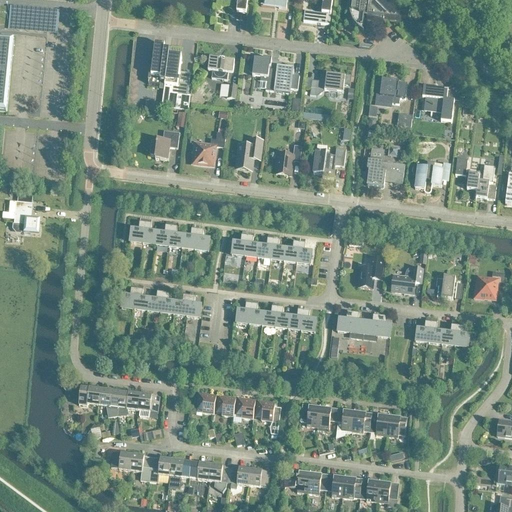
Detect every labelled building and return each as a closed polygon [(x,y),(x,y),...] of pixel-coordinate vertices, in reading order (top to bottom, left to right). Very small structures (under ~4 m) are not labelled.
[(234,0),(238,8),(237,14),(246,15),(248,0),(234,0)] [(286,12),(287,0),(265,0),(265,8),(261,8),(261,9),(286,12)] [(331,17),(333,0),(323,0),(322,16),(305,14),(304,24),(330,27),(331,17)] [(401,23),(377,0),(351,0),(351,3),(350,6),(350,9),(350,13),(350,16),(351,19),(352,22),(354,25),(356,28),(358,31),(361,33),(363,35),(364,34),(362,33),(362,29),(363,29),(364,19),(367,20),(367,21),(384,25),(384,24),(384,21),(401,23)] [(44,30),(45,16),(16,13),(15,28),(44,30)] [(0,113),(7,114),(14,42),(0,40),(0,113)] [(152,67),(149,87),(150,87),(150,84),(155,84),(161,85),(162,80),(164,61),(169,61),(170,58),(170,53),(165,53),(166,49),(156,47),(153,68),(152,68),(152,67)] [(162,80),(161,85),(166,85),(162,112),(173,114),(173,112),(189,114),(191,98),(191,99),(189,99),(192,76),(191,76),(183,75),(181,78),(180,78),(182,60),(170,58),(169,61),(164,61),(162,80)] [(233,76),(235,63),(210,60),(208,73),(213,74),(212,81),(227,83),(228,76),(233,76)] [(300,79),(293,78),(294,71),(277,69),(277,74),(270,73),(272,62),(263,61),(263,62),(255,61),(254,69),(252,68),(250,69),(249,71),(249,73),(250,74),(251,75),(253,76),(253,78),(261,80),(261,84),(267,85),(266,94),(290,97),(291,92),(298,93),(300,79)] [(352,78),(340,77),(339,78),(327,76),(326,78),(324,93),(343,96),(344,87),(350,88),(352,78)] [(324,93),(326,78),(319,84),(312,83),(310,98),(317,99),(324,93)] [(391,109),(392,106),(399,107),(400,101),(405,102),(407,88),(399,87),(399,84),(382,82),(380,97),(376,97),(375,107),(391,109)] [(238,89),(228,88),(227,101),(237,102),(238,89)] [(449,93),(424,90),(423,100),(427,101),(425,113),(442,115),(441,124),(452,125),(455,99),(449,93)] [(294,102),(292,119),(299,120),(301,102),(294,102)] [(473,119),(474,112),(463,110),(462,117),(473,119)] [(219,120),(228,121),(229,114),(220,113),(219,120)] [(177,129),(186,130),(187,118),(179,117),(177,129)] [(413,119),(400,117),(399,130),(412,132),(413,119)] [(178,152),(180,136),(164,134),(163,144),(158,143),(157,146),(152,145),(150,159),(156,160),(155,162),(168,164),(170,151),(178,152)] [(216,150),(224,151),(226,137),(217,136),(216,143),(211,142),(210,149),(193,146),(192,155),(195,156),(193,167),(213,169),(216,150)] [(261,158),(263,144),(251,142),(250,150),(239,148),(236,170),(252,172),(254,157),(261,158)] [(389,158),(400,160),(401,149),(391,147),(389,158)] [(300,165),(302,149),(295,148),(293,159),(279,157),(276,177),(291,179),(293,164),(300,165)] [(327,156),(316,154),(316,157),(313,156),(312,161),(312,163),(313,164),(315,167),(314,176),(323,178),(323,181),(333,182),(335,169),(344,170),(346,153),(336,151),(335,160),(326,159),(327,156)] [(405,168),(384,165),(381,165),(382,162),(371,161),(370,164),(369,164),(367,172),(369,173),(367,189),(384,191),(385,181),(395,182),(395,186),(403,188),(405,168)] [(479,177),(469,176),(466,176),(468,163),(457,162),(455,178),(469,180),(467,192),(477,194),(476,202),(477,202),(477,201),(487,202),(495,203),(496,190),(489,189),(489,186),(493,186),(495,170),(484,169),(483,178),(480,178),(480,177),(479,177)] [(432,184),(432,189),(442,190),(442,183),(448,184),(450,168),(444,167),(443,173),(434,172),(435,167),(428,166),(427,171),(418,170),(417,170),(414,171),(413,174),(413,176),(416,179),(417,179),(415,192),(425,193),(426,183),(432,184)] [(32,221),(33,206),(16,205),(14,226),(21,227),(20,235),(39,237),(40,222),(32,221)] [(143,247),(146,222),(141,221),(139,233),(132,232),(130,245),(143,247)] [(152,223),(146,222),(143,247),(156,248),(158,235),(151,235),(152,223)] [(172,230),(169,250),(182,252),(184,239),(177,238),(178,226),(173,225),(172,230)] [(169,250),(172,230),(166,229),(165,236),(158,235),(156,248),(169,250)] [(195,253),(198,233),(192,233),(191,240),(184,239),(182,252),(195,253)] [(204,234),(198,233),(195,253),(209,255),(210,242),(203,241),(204,234)] [(271,263),(274,243),(274,238),(268,237),(268,242),(267,249),(260,248),(258,261),(271,263)] [(245,260),(248,240),(242,239),(241,246),(233,245),(232,258),(245,260)] [(258,261),(260,248),(253,247),(254,240),(248,240),(245,260),(258,261)] [(300,246),(297,266),(310,268),(312,255),(305,254),(306,242),(301,242),(300,246)] [(284,265),(286,252),(279,251),(280,244),(274,243),(271,263),(284,265)] [(297,266),(300,246),(294,246),(293,253),(286,252),(284,265),(297,266)] [(383,276),(384,263),(371,262),(370,271),(362,270),(359,291),(373,292),(375,275),(383,276)] [(421,286),(423,273),(412,271),(411,271),(408,271),(407,273),(405,276),(405,278),(405,280),(394,279),(393,281),(389,281),(388,291),(389,291),(389,290),(392,291),(392,295),(414,297),(416,286),(421,286)] [(503,290),(504,277),(498,276),(497,284),(479,281),(477,292),(475,292),(474,301),(484,303),(484,301),(495,302),(497,290),(503,290)] [(455,287),(456,280),(444,279),(443,283),(438,283),(437,289),(438,289),(437,300),(453,302),(453,299),(455,300),(455,302),(456,301),(461,302),(463,287),(457,287),(457,286),(457,288),(455,287)] [(264,290),(264,282),(256,281),(256,290),(264,290)] [(277,285),(269,284),(268,293),(276,294),(277,285)] [(135,313),(138,288),(132,288),(131,299),(123,298),(122,311),(135,313)] [(144,289),(138,288),(135,313),(148,315),(150,302),(142,301),(144,289)] [(161,316),(163,296),(164,292),(158,291),(157,303),(150,302),(148,315),(161,316)] [(202,308),(194,307),(196,296),(191,295),(190,300),(189,300),(187,320),(200,321),(202,308)] [(174,318),(176,305),(168,304),(169,297),(163,296),(161,316),(174,318)] [(187,320),(189,300),(184,299),(183,306),(176,305),(174,318),(187,320)] [(249,328),(253,303),(247,302),(245,314),(238,313),(236,326),(249,328)] [(259,304),(253,303),(249,328),(263,329),(264,316),(257,315),(259,304)] [(276,331),(278,311),(279,306),(273,305),(271,317),(264,316),(263,329),(276,331)] [(302,334),(305,310),(299,309),(297,321),(290,320),(289,333),(302,334)] [(310,310),(305,310),(302,334),(315,336),(317,323),(309,322),(310,310)] [(289,333),(290,320),(283,319),(284,312),(278,311),(276,331),(289,333)] [(385,320),(379,320),(374,319),(373,326),(366,325),(358,324),(359,317),(348,316),(347,323),(339,322),(338,335),(351,336),(350,340),(377,343),(377,340),(390,341),(392,328),(384,328),(385,320)] [(429,346),(432,322),(426,321),(425,333),(417,332),(416,345),(429,346)] [(438,322),(432,322),(429,346),(442,348),(444,335),(436,334),(438,322)] [(462,337),(463,330),(464,325),(458,325),(458,329),(457,329),(455,350),(468,351),(468,350),(475,351),(476,341),(470,340),(470,338),(462,337)] [(455,350),(457,329),(452,329),(451,336),(444,335),(442,348),(455,350)] [(337,361),(340,341),(333,340),(331,360),(337,361)] [(100,406),(101,392),(90,391),(82,390),(80,408),(88,409),(88,407),(99,409),(100,406)] [(119,409),(121,395),(113,394),(101,392),(100,406),(99,409),(107,410),(109,421),(118,420),(119,409)] [(139,414),(141,397),(129,396),(129,397),(121,395),(119,409),(118,420),(128,418),(128,412),(139,414)] [(158,416),(160,400),(152,399),(141,397),(139,414),(140,414),(140,419),(149,420),(149,415),(150,415),(158,416)] [(203,416),(214,417),(217,399),(205,397),(205,401),(198,400),(197,413),(203,413),(203,416)] [(222,419),(234,420),(236,401),(225,400),(224,404),(218,403),(216,415),(223,416),(222,419)] [(242,421),(254,422),(256,404),(245,402),(244,406),(238,405),(236,417),(242,418),(242,421)] [(271,431),(271,437),(278,438),(281,413),(275,412),(275,406),(264,405),(264,409),(257,408),(256,420),(262,421),(262,424),(273,425),(271,431)] [(318,431),(320,411),(309,410),(303,410),(301,425),(307,426),(307,430),(318,431)] [(336,425),(338,413),(320,411),(318,431),(329,432),(330,424),(336,425)] [(353,435),(355,416),(338,413),(336,425),(338,426),(336,442),(352,436),(352,435),(353,435)] [(370,436),(372,418),(355,416),(353,435),(364,437),(364,435),(370,436)] [(387,440),(390,420),(372,418),(370,436),(376,437),(376,438),(387,440)] [(405,439),(407,425),(400,424),(401,421),(390,420),(387,440),(398,441),(399,438),(405,439)] [(511,424),(499,423),(497,440),(511,441),(511,424)] [(121,436),(118,425),(114,426),(113,438),(121,436)] [(93,441),(102,439),(100,430),(94,426),(91,432),(93,441)] [(131,432),(132,440),(139,438),(138,431),(131,432)] [(164,440),(163,432),(144,436),(144,438),(145,444),(164,440)] [(246,447),(243,435),(234,437),(237,449),(246,447)] [(131,474),(133,458),(121,457),(113,456),(111,471),(119,472),(119,473),(131,474)] [(404,462),(403,456),(389,460),(391,465),(404,462)] [(149,485),(152,461),(145,460),(145,459),(133,458),(131,474),(142,476),(141,484),(149,485)] [(170,479),(172,463),(161,461),(161,462),(152,461),(149,485),(159,486),(160,485),(169,486),(169,479),(170,479)] [(190,481),(192,466),(184,465),(184,464),(172,463),(170,479),(169,490),(181,491),(182,481),(182,480),(190,481)] [(209,484),(211,468),(200,466),(200,467),(192,466),(190,481),(198,482),(198,483),(209,484)] [(229,486),(231,471),(223,470),(223,469),(211,468),(209,484),(215,485),(214,490),(223,496),(226,491),(227,486),(229,486)] [(511,470),(500,469),(499,480),(497,480),(497,487),(504,488),(504,486),(511,486),(511,470)] [(249,489),(251,473),(239,471),(239,472),(231,471),(229,486),(231,486),(231,491),(237,492),(237,488),(249,489)] [(263,474),(251,473),(249,489),(261,491),(261,490),(269,491),(270,476),(263,475),(263,474)] [(297,495),(308,497),(311,477),(300,476),(299,477),(293,476),(293,479),(287,478),(285,491),(298,492),(297,495)] [(326,494),(328,479),(311,477),(308,497),(319,498),(320,493),(326,494)] [(343,501),(345,481),(328,479),(326,494),(332,495),(332,500),(343,501)] [(360,502),(363,484),(345,481),(343,501),(354,503),(354,502),(360,502)] [(377,506),(380,486),(363,484),(360,502),(366,503),(366,504),(377,506)] [(397,503),(399,490),(391,489),(391,487),(380,486),(377,506),(388,507),(388,509),(393,510),(394,502),(397,503)] [(511,511),(511,500),(501,499),(499,509),(492,508),(491,511),(511,511)]
